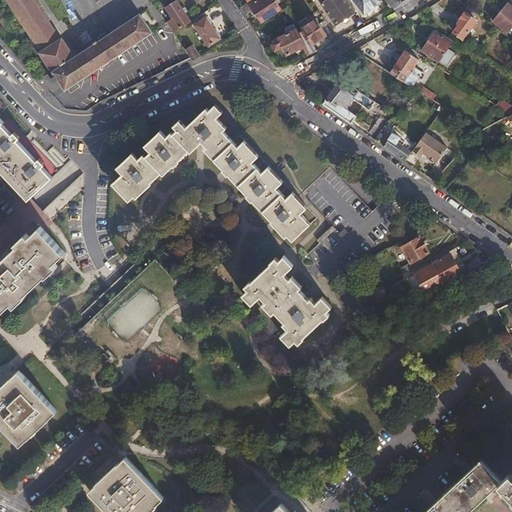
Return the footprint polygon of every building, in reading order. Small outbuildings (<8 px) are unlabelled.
[(7,0),(42,53),(40,54),(52,72),(75,57),(63,39),(61,40),(34,0),(7,0)] [(174,33),(192,21),(177,0),(176,0),(165,8),(172,19),(167,22),(174,33)] [(256,0),(249,5),(261,24),(282,10),(275,0),(256,0)] [(347,0),(325,0),(321,3),(336,25),(356,12),(347,0)] [(381,0),(353,0),(365,14),(382,1),(381,0)] [(511,5),(508,2),(493,21),(507,32),(508,32),(511,26),(511,5)] [(75,57),(52,72),(65,91),(153,32),(140,13),(75,57)] [(459,24),(454,32),(463,39),(476,21),(465,13),(460,20),(458,23),(459,24)] [(207,17),(195,25),(209,46),(221,39),(220,38),(220,36),(219,34),(218,33),(217,32),(216,31),(211,24),(211,23),(211,22),(211,21),(210,20),(209,19),(207,18),(207,17)] [(302,26),(309,21),(306,17),(299,22),(302,26)] [(303,30),(312,45),(327,35),(316,17),(309,21),(302,26),(301,27),(303,30)] [(286,29),(287,33),(296,29),(294,25),(292,25),(286,28),(286,29)] [(307,54),(316,50),(312,45),(303,30),(299,33),(297,28),(296,29),(287,33),(278,38),(274,40),(272,44),(275,51),(283,47),(284,49),(286,49),(284,50),(287,55),(304,47),(307,54)] [(427,42),(422,50),(426,53),(424,55),(433,61),(435,59),(439,61),(445,65),(449,58),(451,59),(454,53),(447,49),(452,42),(433,30),(425,41),(427,42)] [(185,49),(191,58),(193,61),(201,56),(193,44),(185,49)] [(391,73),(412,87),(423,72),(414,67),(419,59),(405,50),(395,67),(391,73)] [(323,104),(350,123),(355,116),(349,112),(348,107),(352,101),(356,100),(366,106),(370,109),(373,105),(375,102),(359,92),(360,91),(351,85),(349,87),(347,90),(338,83),(325,100),(323,104)] [(496,105),(511,115),(511,114),(511,106),(507,103),(500,99),(496,105)] [(373,105),(370,109),(375,113),(376,112),(376,113),(379,109),(378,109),(381,106),(375,102),(373,105)] [(289,235),(288,236),(293,241),(311,224),(301,214),(308,208),(293,192),(287,198),(277,188),(284,182),(269,166),(262,172),(253,162),(260,156),(245,140),(238,146),(224,131),(227,128),(218,118),(224,112),(216,104),(209,110),(207,108),(187,127),(180,120),(174,126),(177,129),(173,134),(171,132),(167,137),(161,130),(145,145),(151,151),(146,156),(144,154),(139,159),(133,152),(117,167),(123,174),(113,183),(130,201),(135,196),(134,196),(150,181),(149,180),(159,171),(162,173),(172,163),(177,158),(187,149),(190,151),(191,153),(202,143),(201,142),(202,142),(207,147),(207,146),(217,157),(226,167),(231,173),(232,173),(241,183),(251,193),(256,198),(265,208),(275,219),(274,219),(289,235)] [(3,112),(0,114),(0,116),(5,122),(3,124),(13,134),(16,132),(21,137),(18,140),(38,161),(40,158),(46,164),(43,166),(53,177),(60,171),(3,112)] [(368,135),(382,145),(395,126),(381,116),(368,135)] [(391,152),(405,162),(412,152),(403,146),(402,146),(405,143),(400,139),(402,137),(392,132),(388,139),(388,140),(383,146),(391,152)] [(448,148),(426,132),(413,150),(421,156),(424,153),(428,156),(428,159),(432,162),(435,161),(437,163),(448,148)] [(483,133),(480,137),(486,141),(489,138),(483,133)] [(207,146),(207,147),(204,149),(214,159),(217,157),(207,146)] [(177,158),(180,161),(190,151),(187,149),(177,158)] [(214,159),(224,169),(226,167),(217,157),(214,159)] [(172,163),(174,166),(175,167),(180,161),(177,158),(172,163)] [(162,173),(164,176),(174,166),(172,163),(162,173)] [(0,176),(15,192),(20,187),(5,171),(0,165),(0,176)] [(228,176),(229,175),(232,173),(231,173),(226,167),(224,169),(223,170),(228,176)] [(150,181),(152,182),(162,173),(159,171),(149,180),(150,181)] [(229,175),(238,185),(241,183),(232,173),(229,175)] [(15,192),(0,176),(0,179),(13,194),(15,192)] [(0,251),(43,211),(31,198),(25,203),(15,192),(13,194),(0,179),(0,251)] [(134,196),(135,196),(137,198),(153,184),(152,182),(150,181),(134,196)] [(238,185),(248,195),(251,193),(241,183),(238,185)] [(20,187),(15,192),(25,203),(30,198),(26,193),(20,187)] [(252,202),(253,201),(256,198),(251,193),(248,195),(247,196),(252,202)] [(253,201),(263,211),(265,208),(256,198),(253,201)] [(263,211),(272,221),(274,219),(275,219),(265,208),(263,211)] [(286,238),(288,236),(289,235),(274,219),(272,221),(271,222),(286,238)] [(44,274),(55,263),(66,253),(41,226),(19,246),(18,245),(0,261),(0,311),(2,313),(12,303),(23,293),(26,295),(46,276),(44,274)] [(418,232),(414,234),(394,246),(398,253),(400,252),(402,254),(404,253),(409,263),(410,264),(430,252),(418,232)] [(451,253),(433,263),(444,285),(468,272),(465,265),(460,268),(451,253)] [(283,323),(285,325),(288,328),(281,335),(291,345),(296,340),(302,335),(304,337),(324,319),(322,316),(328,311),(327,311),(333,306),(323,296),(316,302),(311,297),(309,299),(300,289),(290,278),(286,274),(294,265),(285,255),(279,260),(276,256),(271,262),(271,263),(252,281),(251,280),(245,286),(248,289),(243,294),(253,304),(261,296),(278,314),(285,321),(283,323)] [(126,289),(118,297),(116,298),(78,334),(134,395),(187,346),(183,342),(184,341),(180,335),(179,337),(160,316),(187,292),(179,283),(181,282),(176,277),(174,278),(172,276),(180,269),(176,264),(168,272),(158,260),(131,285),(126,289)] [(58,266),(55,263),(44,274),(46,276),(47,277),(58,266)] [(444,285),(433,263),(415,273),(425,289),(436,284),(439,282),(441,287),(444,285)] [(293,276),(290,278),(300,289),(303,286),(293,276)] [(23,293),(12,303),(16,307),(27,296),(26,295),(23,293)] [(454,359),(459,356),(455,347),(460,345),(453,332),(443,337),(454,359)] [(302,335),(296,340),(299,343),(305,338),(304,337),(302,335)] [(474,338),(468,341),(472,349),(484,343),(480,335),(474,338)] [(439,366),(454,359),(443,337),(427,345),(439,366)] [(0,422),(21,445),(29,438),(50,418),(58,411),(19,370),(12,377),(13,378),(0,390),(0,422)] [(0,390),(13,378),(12,377),(0,387),(0,390)] [(481,459),(425,511),(468,511),(498,485),(511,499),(511,451),(492,471),(481,459)] [(99,485),(97,484),(90,490),(109,511),(146,511),(156,503),(157,504),(165,497),(126,456),(119,463),(120,465),(99,485)] [(119,463),(97,484),(99,485),(120,465),(119,463)] [(146,511),(148,511),(157,504),(156,503),(146,511)] [(290,511),(282,503),(271,511),(290,511)]
